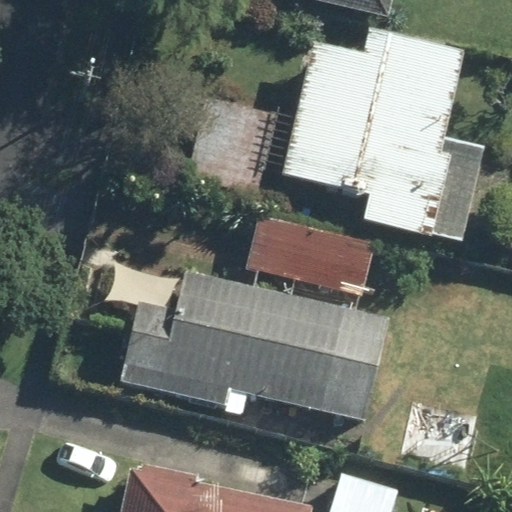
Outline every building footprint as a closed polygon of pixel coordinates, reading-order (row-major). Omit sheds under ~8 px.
[(270,0),(269,4),(378,30),(384,0),(270,0)] [(378,41),(354,35),(344,77),(294,66),(264,193),(361,217),(355,239),(454,262),(477,166),(434,156),(457,60),(378,41)] [(373,256),(253,226),(240,280),(360,310),(373,256)] [(511,233),(503,270),(511,272),(511,233)] [(388,339),(176,289),(168,324),(133,316),(112,405),(230,433),(235,414),(363,444),(388,339)] [(479,426),(403,403),(386,458),(462,481),(479,426)] [(384,511),(387,501),(323,483),(314,511),(384,511)] [(244,511),(123,485),(117,511),(244,511)]
